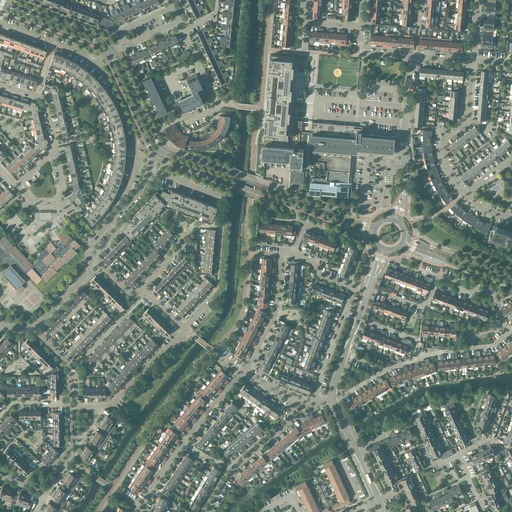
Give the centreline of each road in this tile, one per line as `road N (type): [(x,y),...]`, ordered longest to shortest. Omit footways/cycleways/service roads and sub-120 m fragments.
road 1 (tertiary): [(156,154),(374,234)]
road 2 (tertiary): [(376,228),(161,147)]
road 3 (residential): [(139,511),(242,373)]
road 4 (residential): [(469,198),(449,170),(442,140),(467,118),(472,62)]
road 5 (residential): [(132,202),(124,197),(133,141),(115,92),(94,64)]
road 6 (residential): [(295,402),(285,424),(226,477),(208,511)]
road 7 (residential): [(292,253),(280,254),(275,313),(244,370)]
road 8 (unclassified): [(405,190),(411,56)]
road 9 (tertiary): [(114,51),(104,40),(0,2)]
